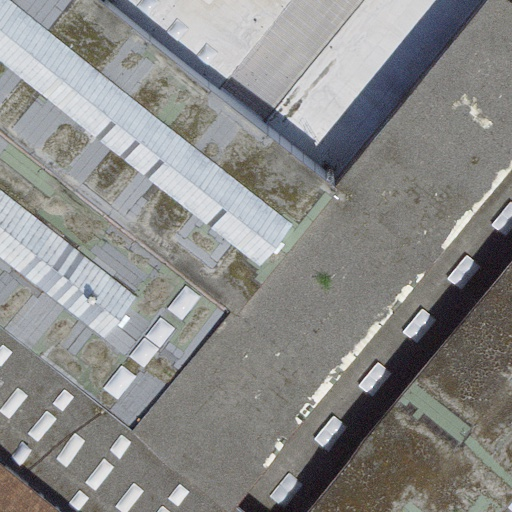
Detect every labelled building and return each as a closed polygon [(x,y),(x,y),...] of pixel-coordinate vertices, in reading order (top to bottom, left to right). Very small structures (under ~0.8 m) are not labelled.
[(0,0),(0,304),(28,326),(140,417),(340,162),(223,71),(134,0),(0,0)] [(134,0),(223,71),(282,0),(134,0)] [(511,0),(470,0),(340,162),(140,417),(241,490),(511,150),(511,0)] [(470,0),(282,0),(223,71),(340,162),(470,0)] [(511,150),(241,490),(268,511),(487,511),(511,482),(511,150)] [(0,362),(28,326),(0,304),(0,362)] [(0,362),(0,511),(268,511),(241,490),(140,417),(28,326),(0,362)] [(511,511),(511,482),(487,511),(511,511)]
